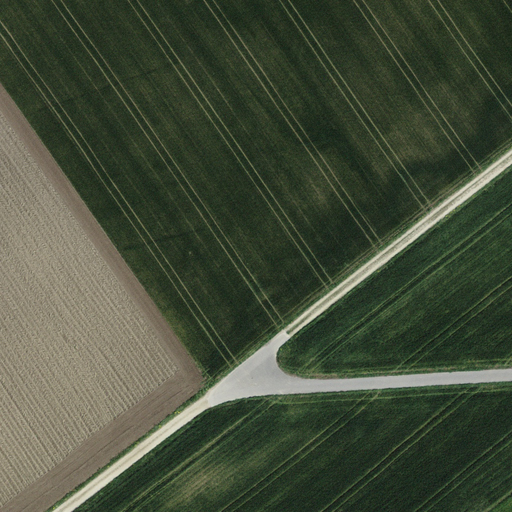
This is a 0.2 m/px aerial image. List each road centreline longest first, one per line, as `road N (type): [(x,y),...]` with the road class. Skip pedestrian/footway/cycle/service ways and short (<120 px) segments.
road 1 (track): [(53,511),(511,156)]
road 2 (track): [(258,347),(264,370),(284,378),(511,367)]
